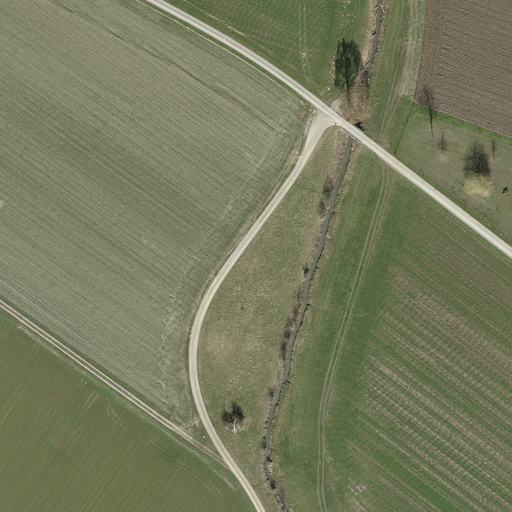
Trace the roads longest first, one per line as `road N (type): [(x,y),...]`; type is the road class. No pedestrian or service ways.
road 1 (track): [(261,511),(209,429),(196,392),(198,320),(335,118)]
road 2 (track): [(0,305),(237,474)]
road 3 (track): [(147,0),(242,50),(335,118)]
road 4 (unclassified): [(511,252),(364,139)]
